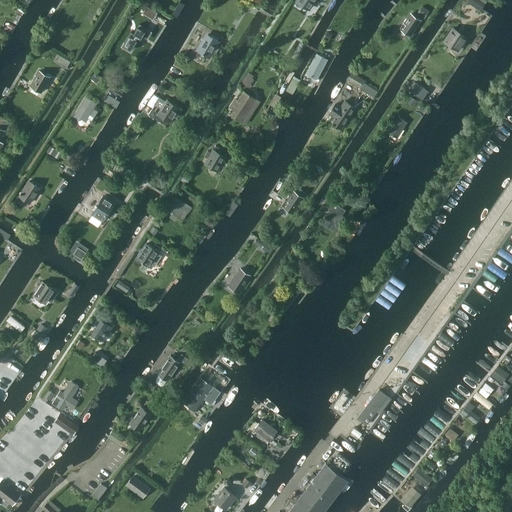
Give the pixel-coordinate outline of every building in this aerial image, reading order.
[(298,1),(296,4),(300,8),(303,4),(309,9),(314,0),(297,0),(297,1),(298,1)] [(424,19),(429,11),(422,6),(417,14),(424,19)] [(410,35),(420,20),(410,13),(404,23),(405,24),(402,29),(410,35)] [(129,34),(124,43),(125,43),(126,44),(126,43),(131,47),(135,42),(136,40),(138,37),(141,39),(142,36),(147,29),(139,24),(135,32),(134,34),(131,32),(129,34)] [(443,39),(459,50),(468,36),(452,25),(443,39)] [(327,31),(324,37),(329,40),(332,35),(327,31)] [(218,49),(214,47),(217,42),(207,36),(198,52),(202,54),(201,55),(204,56),(204,55),(208,58),(211,52),(215,54),(218,49)] [(317,79),(327,59),(317,54),(306,73),(317,79)] [(71,63),(60,56),(57,61),(68,68),(71,63)] [(41,92),(50,77),(40,71),(31,86),(41,92)] [(245,86),(252,75),(247,71),(239,82),(245,86)] [(349,77),(347,79),(360,87),(363,81),(364,79),(352,71),(351,72),(349,77)] [(165,80),(161,85),(170,92),(174,86),(165,80)] [(415,82),(409,90),(423,99),(428,91),(415,82)] [(259,101),(255,99),(243,91),(238,100),(236,99),(231,107),(234,109),(231,114),(245,123),(259,101)] [(109,96),(106,101),(116,107),(120,102),(109,96)] [(418,101),(409,96),(405,101),(414,107),(418,101)] [(75,114),(73,118),(78,121),(80,118),(86,121),(89,114),(94,117),(97,111),(93,109),(96,104),(86,97),(75,114)] [(161,108),(157,114),(170,122),(174,115),(178,118),(183,110),(166,99),(165,101),(161,108)] [(329,113),(334,116),(331,121),(341,128),(355,106),(345,100),(341,106),(336,102),(329,113)] [(13,124),(0,115),(0,122),(10,128),(13,124)] [(396,137),(406,122),(396,115),(386,130),(396,137)] [(134,126),(128,133),(136,139),(141,131),(134,126)] [(20,137),(23,131),(15,127),(12,133),(20,137)] [(50,146),(47,151),(52,155),(55,149),(50,146)] [(207,158),(204,163),(218,172),(227,156),(220,152),(222,149),(216,146),(214,149),(213,148),(211,152),(208,150),(208,151),(204,156),(207,158)] [(56,149),(52,155),(58,158),(61,152),(56,149)] [(187,184),(190,178),(184,174),(181,180),(187,184)] [(29,203),(39,188),(29,181),(19,197),(29,203)] [(303,197),(297,193),(293,191),(286,200),(288,201),(284,207),(293,212),(303,197)] [(93,213),(103,220),(107,214),(110,216),(114,211),(110,209),(114,203),(104,196),(93,213)] [(183,220),(188,212),(191,207),(184,203),(175,198),(167,210),(172,213),(169,217),(175,220),(177,216),(183,220)] [(335,225),(345,210),(334,203),(325,218),(335,225)] [(152,227),(149,232),(155,235),(158,230),(152,227)] [(254,243),(261,248),(264,243),(258,238),(254,243)] [(89,249),(76,241),(69,251),(75,255),(73,257),(80,262),(89,249)] [(267,252),(270,247),(265,243),(262,249),(267,252)] [(149,265),(160,248),(155,244),(153,248),(146,244),(137,258),(142,261),(142,262),(143,263),(143,262),(149,265)] [(230,283),(229,285),(238,292),(240,289),(250,275),(240,268),(230,283)] [(42,281),(33,294),(36,296),(46,303),(48,300),(52,302),(58,292),(55,290),(55,289),(45,283),(42,281)] [(117,285),(126,291),(129,287),(120,281),(117,285)] [(276,307),(286,292),(276,286),(266,300),(276,307)] [(7,320),(21,332),(26,327),(11,315),(7,320)] [(113,327),(101,319),(91,334),(103,341),(113,327)] [(37,330),(44,334),(47,328),(41,324),(37,330)] [(41,334),(36,330),(31,336),(37,340),(41,334)] [(6,340),(9,335),(3,331),(0,335),(6,340)] [(204,335),(203,335),(201,335),(200,335),(199,336),(199,337),(198,338),(198,340),(199,341),(200,342),(201,343),(202,343),(203,343),(204,343),(206,342),(206,341),(207,340),(207,338),(207,337),(206,336),(205,335),(204,335)] [(96,353),(92,359),(104,366),(108,360),(96,353)] [(187,357),(181,354),(177,360),(183,363),(187,357)] [(160,375),(156,380),(156,382),(161,385),(163,385),(167,380),(177,365),(180,361),(170,355),(168,358),(161,368),(163,369),(159,374),(160,375)] [(498,366),(491,376),(502,384),(509,374),(498,366)] [(195,411),(213,386),(201,378),(183,402),(195,411)] [(56,397),(52,404),(62,410),(66,404),(73,409),(78,402),(71,397),(78,386),(71,381),(63,393),(60,391),(56,397)] [(485,383),(478,392),(486,398),(493,389),(485,383)] [(376,411),(380,414),(392,398),(379,388),(357,417),(366,424),(376,411)] [(53,394),(47,389),(43,396),(49,400),(53,394)] [(469,401),(461,412),(470,419),(474,413),(471,410),(474,405),(469,401)] [(129,423),(139,430),(151,413),(141,406),(129,423)] [(55,421),(73,433),(78,426),(60,413),(55,421)] [(199,421),(203,424),(207,419),(202,416),(199,421)] [(269,440),(276,431),(262,420),(255,429),(269,440)] [(450,427),(445,434),(450,438),(455,431),(450,427)] [(436,465),(428,458),(422,464),(431,472),(436,465)] [(326,462),(287,511),(322,511),(348,479),(340,474),(326,462)] [(412,475),(426,486),(433,478),(419,467),(412,475)] [(149,488),(133,476),(126,485),(143,497),(149,488)] [(251,483),(246,479),(242,484),(247,487),(251,483)] [(0,495),(12,504),(19,495),(1,481),(0,482),(0,495)] [(98,499),(107,488),(101,483),(92,495),(98,499)] [(421,494),(412,486),(401,500),(410,508),(421,494)] [(226,509),(236,496),(224,487),(220,492),(218,492),(218,494),(214,499),(226,509)] [(42,508),(46,511),(58,511),(60,509),(49,499),(42,508)]
